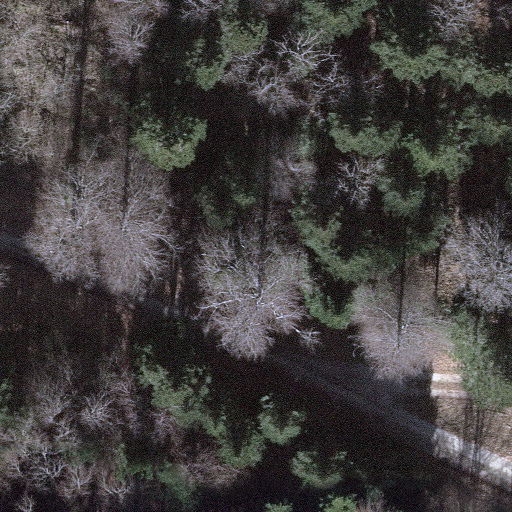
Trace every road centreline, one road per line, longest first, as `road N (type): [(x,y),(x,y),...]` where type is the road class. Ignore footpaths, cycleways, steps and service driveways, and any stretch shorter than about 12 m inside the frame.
road 1 (track): [(0,238),(301,373),(511,363)]
road 2 (track): [(301,373),(511,475)]
